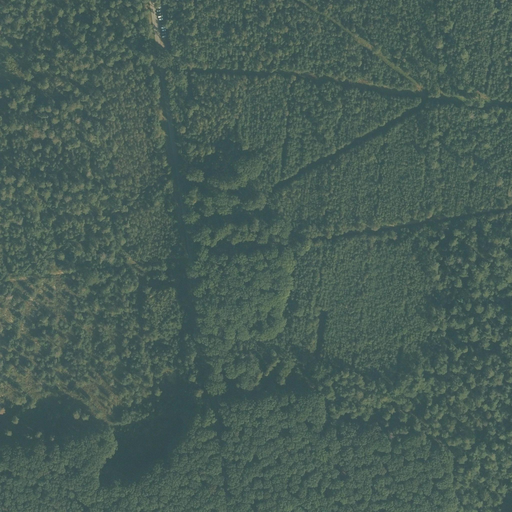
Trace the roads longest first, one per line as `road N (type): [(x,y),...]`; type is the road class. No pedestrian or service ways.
road 1 (unclassified): [(151,0),(231,511)]
road 2 (track): [(0,280),(511,206)]
road 3 (track): [(0,444),(214,405)]
